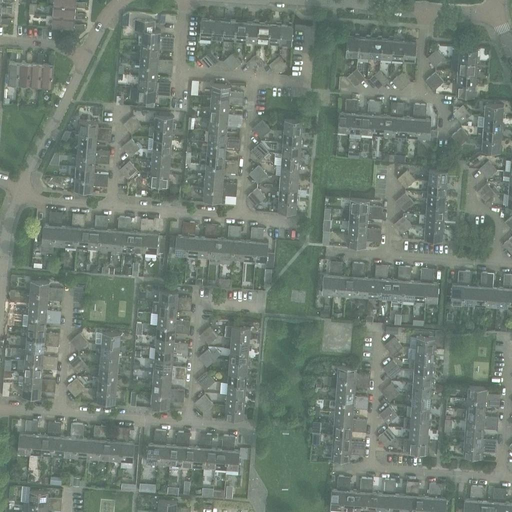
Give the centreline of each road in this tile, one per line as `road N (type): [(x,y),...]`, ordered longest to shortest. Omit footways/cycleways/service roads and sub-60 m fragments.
road 1 (residential): [(179,73),(252,78),(239,219)]
road 2 (residential): [(342,91),(418,97),(425,10)]
road 3 (unclassified): [(83,59),(19,190)]
road 4 (residential): [(368,471),(379,333)]
road 5 (residential): [(500,480),(510,343)]
road 6 (residential): [(368,471),(500,480)]
road 7 (residential): [(58,415),(68,284)]
road 8 (residential): [(58,415),(187,425)]
road 9 (residential): [(239,219),(110,209)]
road 10 (residential): [(385,258),(511,267)]
road 11 (unclassified): [(425,10),(300,0)]
road 12 (residential): [(187,425),(198,303)]
